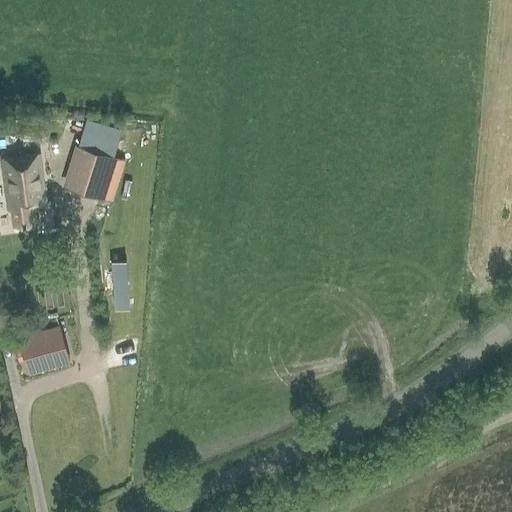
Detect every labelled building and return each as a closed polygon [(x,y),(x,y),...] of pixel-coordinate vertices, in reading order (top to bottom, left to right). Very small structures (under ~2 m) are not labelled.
[(83,128),(78,145),(114,156),(119,140),(122,130),(86,119),(83,128)] [(101,197),(114,156),(78,145),(65,185),(101,197)] [(34,222),(32,205),(46,204),(39,153),(1,158),(8,209),(12,208),(14,225),(34,222)] [(115,308),(130,307),(126,259),(111,260),(115,308)] [(60,327),(19,338),(22,350),(24,357),(28,372),(54,364),(52,356),(67,352),(60,327)]
